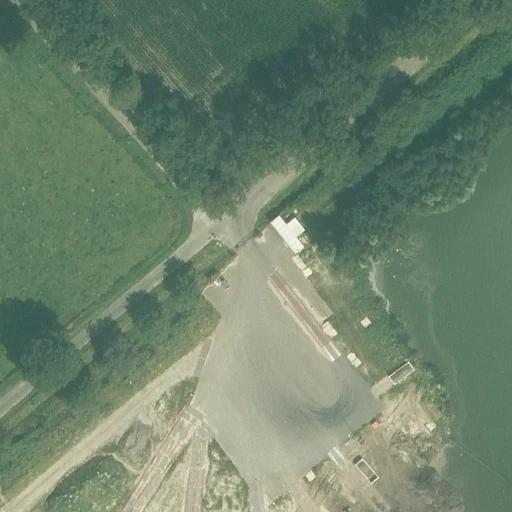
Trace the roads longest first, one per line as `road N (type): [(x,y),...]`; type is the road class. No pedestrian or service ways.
road 1 (track): [(6,511),(217,336),(250,269),(236,229),(217,222)]
road 2 (unclassified): [(217,222),(480,0)]
road 3 (track): [(250,269),(285,274),(300,266),(384,180),(511,76)]
road 4 (unclassified): [(217,222),(19,0)]
road 5 (unclassified): [(0,409),(217,222)]
